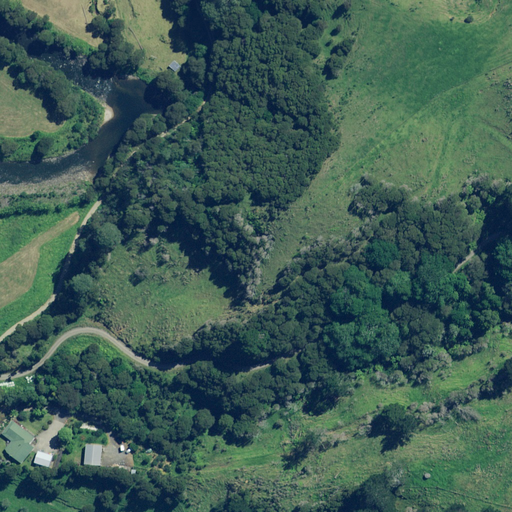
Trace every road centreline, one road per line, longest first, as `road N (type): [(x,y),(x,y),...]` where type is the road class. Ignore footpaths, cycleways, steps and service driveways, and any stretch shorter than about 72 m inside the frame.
road 1 (track): [(0,340),(63,282),(85,221),(133,152),(208,94),(198,0)]
road 2 (track): [(0,381),(89,330),(147,366)]
